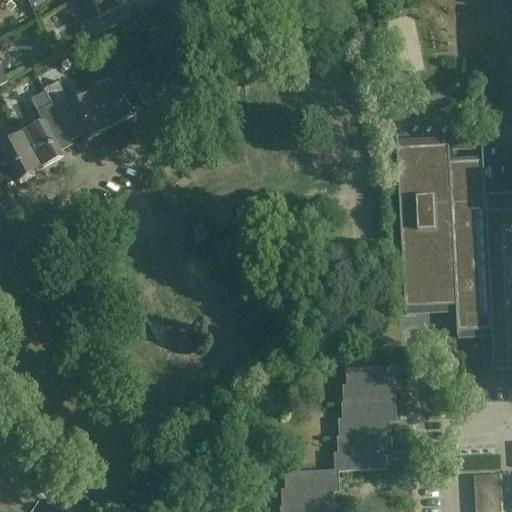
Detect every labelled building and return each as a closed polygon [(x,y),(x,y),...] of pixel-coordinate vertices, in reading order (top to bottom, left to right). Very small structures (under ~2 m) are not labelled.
[(134,0),(89,0),(98,18),(79,28),(87,43),(119,27),(111,12),(135,0),(134,0)] [(111,86),(90,97),(108,132),(130,121),(118,97),(131,90),(137,102),(149,96),(138,75),(127,80),(120,67),(105,75),(111,86)] [(42,92),(50,108),(63,130),(69,127),(67,123),(74,120),(86,143),(108,132),(90,97),(69,107),(57,85),(42,92)] [(42,126),(20,137),(39,172),(61,161),(49,138),(63,130),(50,108),(36,115),(42,126)] [(39,172),(20,137),(0,147),(0,146),(0,162),(5,160),(17,184),(39,172)] [(398,140),(396,140),(397,152),(406,317),(407,317),(407,312),(456,309),(456,311),(457,316),(458,341),(459,341),(459,336),(491,334),(491,341),(493,373),(494,373),(494,368),(511,366),(511,196),(500,198),(486,198),(484,163),(482,163),(482,165),(467,166),(452,167),(450,167),(449,148),(448,148),(448,150),(432,151),(423,151),(398,153),(398,149),(398,144),(398,140)] [(200,179),(199,180),(193,184),(200,194),(207,190),(200,179)] [(165,202),(171,213),(178,208),(171,198),(165,202)] [(349,390),(350,406),(396,404),(395,388),(401,388),(400,370),(346,373),(347,389),(343,390),(343,391),(349,390)] [(344,424),(345,440),(391,438),(390,422),(396,422),(396,404),(350,406),(342,407),(342,423),(338,423),(338,425),(344,424)] [(391,438),(345,440),(337,441),(338,457),(334,457),(334,458),(340,458),(341,474),(339,474),(339,476),(387,473),(386,456),(392,456),(391,438)] [(288,495),(288,510),(335,508),(334,492),(339,492),(339,476),(339,474),(285,477),(285,493),(281,494),(281,495),(288,495)] [(475,480),(476,492),(500,491),(499,479),(475,480)] [(476,492),(476,504),(500,503),(500,491),(476,492)] [(476,504),(476,511),(500,511),(500,503),(476,504)]
